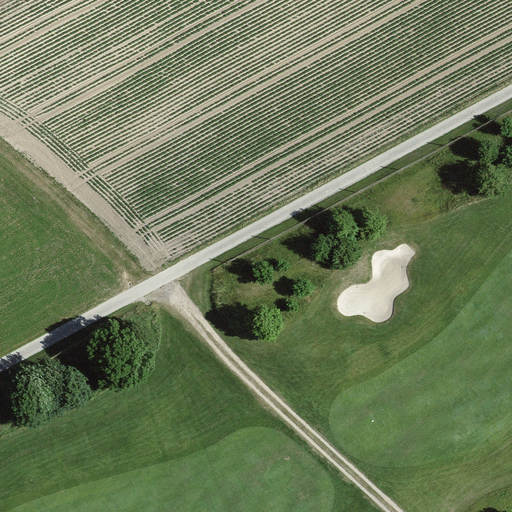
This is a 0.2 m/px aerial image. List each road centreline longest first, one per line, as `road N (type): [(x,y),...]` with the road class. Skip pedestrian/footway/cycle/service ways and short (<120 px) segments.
road 1 (unclassified): [(0,361),(511,91)]
road 2 (track): [(0,157),(157,281),(394,511)]
